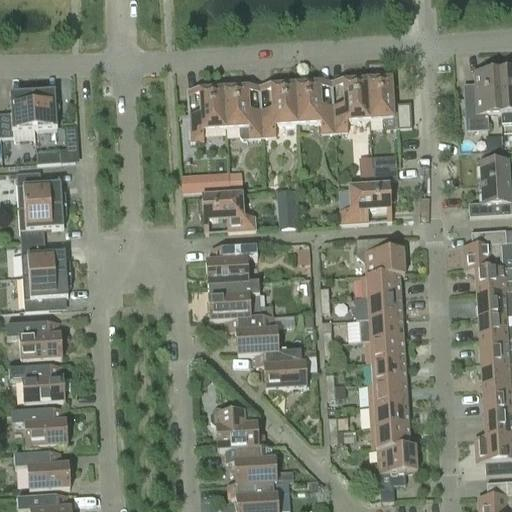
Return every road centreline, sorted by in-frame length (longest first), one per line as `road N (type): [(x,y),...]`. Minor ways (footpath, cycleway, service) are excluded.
road 1 (residential): [(448,511),(424,47)]
road 2 (residential): [(123,63),(424,47)]
road 3 (residential): [(108,511),(92,253),(134,249)]
road 4 (residential): [(134,249),(167,247),(187,511)]
road 5 (residential): [(134,249),(123,63)]
road 6 (residential): [(0,67),(123,63)]
